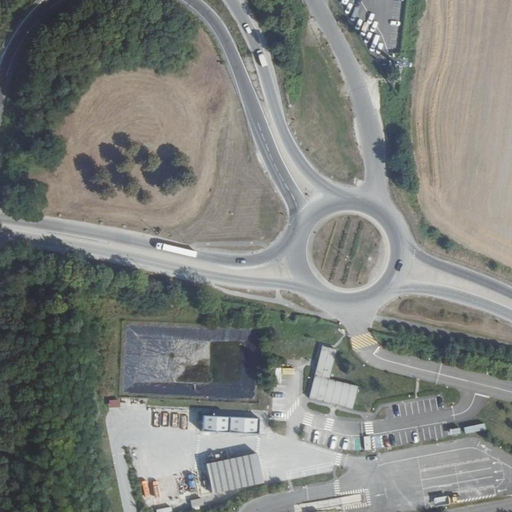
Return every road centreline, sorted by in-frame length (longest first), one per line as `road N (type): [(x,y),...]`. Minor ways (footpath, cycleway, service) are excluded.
road 1 (secondary): [(0,233),(306,288)]
road 2 (secondary): [(294,246),(259,263),(216,260),(0,219)]
road 3 (motorway): [(190,0),(237,65),(273,165),(305,220)]
road 4 (motorway): [(339,201),(305,165),(253,27),(233,0)]
road 5 (unclassified): [(307,0),(362,86),(377,172)]
road 6 (tertiary): [(392,286),(436,290),(511,317)]
road 7 (tertiary): [(511,296),(402,246)]
